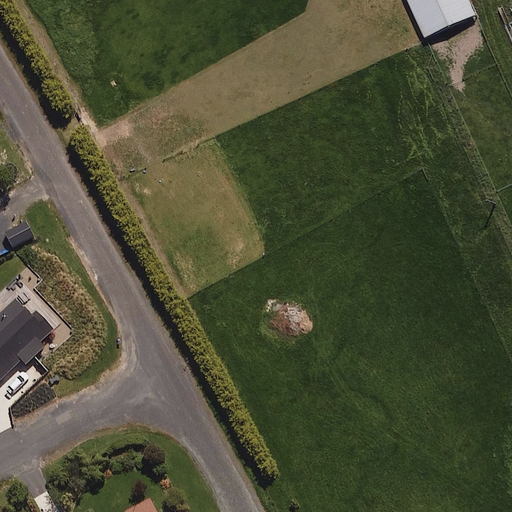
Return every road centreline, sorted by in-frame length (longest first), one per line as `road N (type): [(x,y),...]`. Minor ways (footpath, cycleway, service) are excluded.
road 1 (residential): [(0,76),(166,366)]
road 2 (residential): [(166,366),(0,456)]
road 3 (residential): [(243,511),(166,366)]
